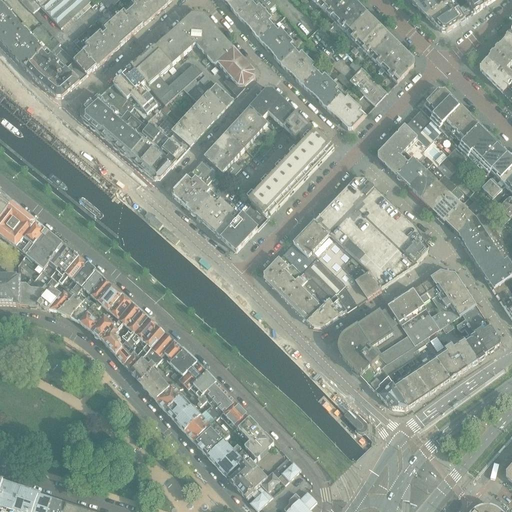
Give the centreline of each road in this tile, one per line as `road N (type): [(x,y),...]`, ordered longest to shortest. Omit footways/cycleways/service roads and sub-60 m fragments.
road 1 (residential): [(0,180),(224,376),(324,481),(327,511)]
road 2 (residential): [(0,321),(57,328),(89,347),(238,511)]
road 3 (residential): [(235,280),(443,65)]
road 4 (residential): [(150,207),(270,76)]
road 5 (secondary): [(511,385),(424,451),(395,493)]
road 6 (residential): [(511,355),(399,436)]
road 7 (residential): [(150,207),(50,122)]
road 8 (residential): [(194,0),(95,85)]
road 9 (secondary): [(425,511),(511,413)]
road 10 (residential): [(124,511),(0,471)]
